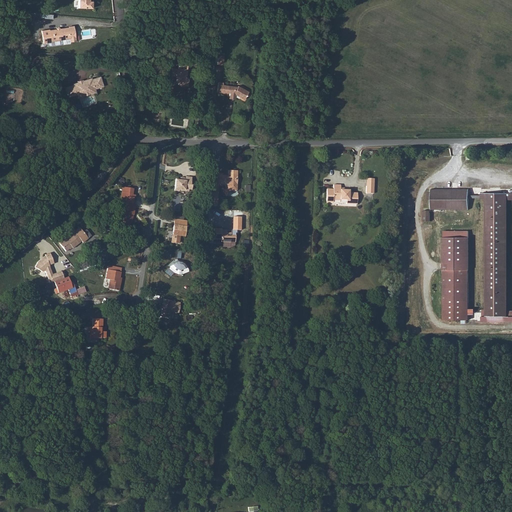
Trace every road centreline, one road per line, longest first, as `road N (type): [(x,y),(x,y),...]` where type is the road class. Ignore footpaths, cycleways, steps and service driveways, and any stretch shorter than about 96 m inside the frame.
road 1 (track): [(137,471),(56,482),(24,467),(3,395),(13,356),(36,345),(135,347)]
road 2 (unclassified): [(160,140),(511,140)]
road 3 (track): [(214,349),(315,347),(326,382),(322,480),(214,480)]
road 4 (residential): [(160,140),(135,347)]
road 5 (track): [(315,347),(511,342)]
road 6 (track): [(322,480),(511,478)]
road 7 (unclassified): [(0,260),(93,184),(123,138)]
road 8 (unknown): [(471,140),(434,187),(428,268)]
road 9 (unclassified): [(123,138),(128,92),(118,0)]
road 10 (track): [(214,349),(224,385),(222,468),(214,480)]
road 11 (track): [(135,347),(137,471)]
road 12 (track): [(123,138),(0,137)]
